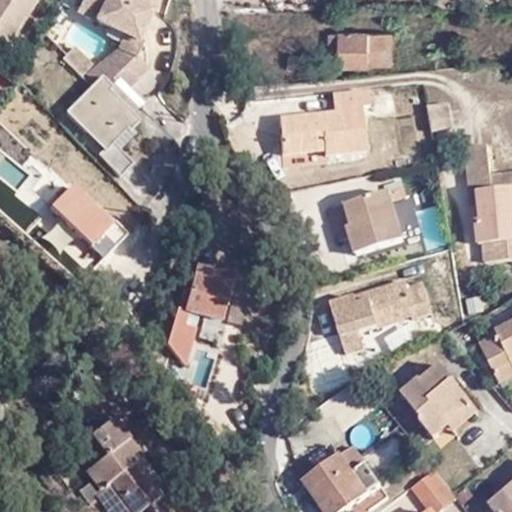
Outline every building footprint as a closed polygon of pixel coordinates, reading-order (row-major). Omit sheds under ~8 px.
[(0,0),(0,38),(10,45),(37,0),(0,0)] [(125,49),(142,57),(150,40),(145,38),(158,9),(139,0),(88,0),(84,11),(133,32),(125,49)] [(393,57),(393,24),(339,24),(339,59),(393,57)] [(306,61),(310,46),(299,44),(294,57),(306,61)] [(121,53),(147,75),(155,67),(142,57),(125,49),(121,53)] [(129,91),(147,75),(121,53),(98,74),(115,88),(121,82),(129,91)] [(132,115),(140,108),(115,88),(98,74),(94,78),(100,84),(132,115)] [(139,123),(132,115),(100,84),(70,110),(90,130),(97,124),(103,131),(100,134),(113,145),(115,143),(139,123)] [(372,86),(337,90),(337,110),(284,115),(287,150),(328,147),(329,152),(368,148),(364,107),(374,107),(372,86)] [(434,101),(439,127),(459,125),(455,98),(434,101)] [(99,159),(103,155),(113,145),(100,134),(103,131),(97,124),(90,130),(70,110),(68,107),(58,118),(99,159)] [(511,170),(498,172),(496,142),(473,145),(480,203),(489,203),(489,219),(484,220),(487,242),(491,241),(494,259),(511,255),(511,170)] [(137,164),(115,143),(113,145),(103,155),(125,176),(137,164)] [(400,186),(353,199),(360,218),(352,221),(354,233),(362,246),(408,234),(399,204),(405,202),(400,186)] [(53,211),(104,263),(118,250),(104,235),(112,228),(74,190),(53,211)] [(360,218),(353,199),(337,203),(346,234),(354,233),(352,221),(360,218)] [(97,270),(104,263),(53,211),(45,220),(97,270)] [(104,235),(118,250),(133,235),(119,221),(112,228),(104,235)] [(198,265),(195,277),(233,284),(235,272),(198,265)] [(233,284),(195,277),(189,307),(227,317),(233,284)] [(396,309),(400,309),(412,305),(416,316),(435,311),(425,278),(410,283),(408,277),(370,289),(372,294),(360,298),(357,291),(332,300),(346,349),(364,343),(359,327),(375,322),(372,311),(394,304),(396,309)] [(401,314),(400,309),(396,309),(394,304),(372,311),(375,322),(401,314)] [(511,322),(499,330),(511,354),(511,322)] [(428,424),(479,398),(447,360),(405,394),(425,417),(425,422),(428,424)] [(481,400),(479,398),(428,424),(436,433),(454,420),(481,400)] [(454,420),(465,431),(488,408),(481,400),(454,420)] [(97,481),(106,475),(126,503),(129,508),(156,489),(138,464),(144,460),(109,411),(86,430),(101,450),(83,463),(97,481)] [(344,511),(382,481),(348,439),(302,478),(332,511),(344,511)] [(106,475),(97,481),(89,486),(107,511),(112,511),(126,503),(106,475)] [(505,511),(511,511),(511,483),(494,499),(505,511)]
